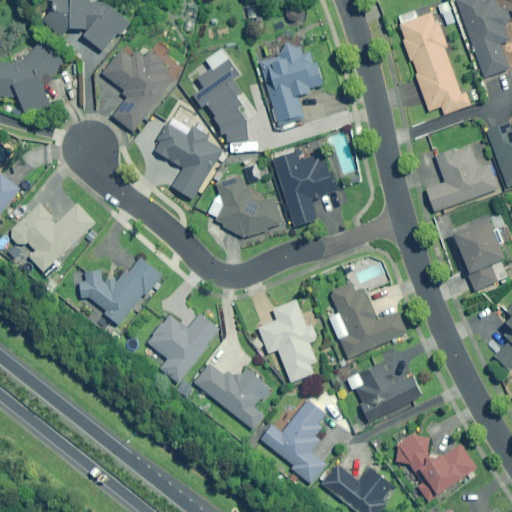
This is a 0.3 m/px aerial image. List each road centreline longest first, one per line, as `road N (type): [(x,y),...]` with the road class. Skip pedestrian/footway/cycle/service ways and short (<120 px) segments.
road 1 (residential): [(92,150),(115,187),(218,273),(244,274),(405,217)]
road 2 (residential): [(405,217),(451,349),(511,457)]
road 3 (primary): [(0,355),(198,511)]
road 4 (residential): [(334,0),(405,217)]
road 5 (primary): [(149,511),(0,394)]
